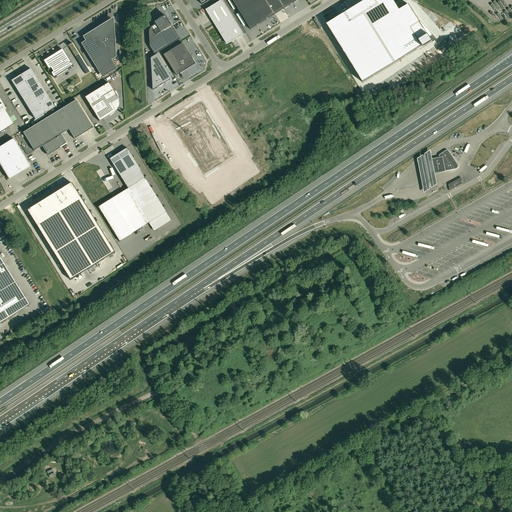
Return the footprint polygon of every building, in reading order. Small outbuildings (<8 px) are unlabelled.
[(222,0),(221,0),(205,10),(220,34),(221,34),(227,44),(234,40),(244,34),(222,0)] [(292,4),(298,0),(232,0),(251,30),(257,26),(258,26),(258,25),(259,25),(267,20),(268,19),(274,15),(275,16),(275,15),(284,9),(285,9),(291,5),(292,4)] [(345,13),(327,24),(363,83),(421,46),(423,48),(432,42),(431,40),(426,33),(429,31),(426,27),(421,22),(420,22),(409,4),(399,10),(393,0),(367,0),(350,11),(345,14),(345,13)] [(178,40),(180,39),(179,36),(178,36),(176,33),(176,32),(173,28),(173,27),(173,26),(172,25),(171,23),(170,22),(170,21),(169,21),(166,16),(157,21),(155,22),(156,24),(153,25),(153,26),(152,27),(150,29),(149,31),(149,33),(150,38),(149,38),(150,47),(151,47),(154,53),(155,54),(156,54),(157,53),(177,41),(177,40),(178,40)] [(113,34),(112,19),(96,29),(95,28),(82,37),(85,41),(81,43),(91,61),(102,78),(116,69),(111,60),(116,57),(114,34),(113,34)] [(196,64),(183,43),(164,55),(177,76),(196,64)] [(45,63),(47,67),(48,69),(51,68),(53,72),(51,73),(54,78),(54,77),(72,66),(73,66),(67,56),(66,56),(62,49),(56,53),(55,52),(54,52),(55,54),(47,59),(47,58),(43,61),(45,63)] [(158,54),(151,58),(153,84),(153,85),(153,90),(158,87),(158,88),(160,86),(160,87),(160,86),(162,85),(163,85),(162,85),(164,84),(173,78),(158,54)] [(30,69),(11,81),(14,86),(15,86),(35,119),(54,107),(34,74),(30,69)] [(117,109),(117,108),(118,107),(118,106),(118,105),(119,104),(119,103),(119,102),(119,100),(119,99),(119,98),(118,97),(118,96),(118,95),(117,94),(117,93),(116,92),(115,91),(114,92),(108,83),(84,97),(99,121),(103,119),(108,116),(109,117),(110,117),(111,116),(112,115),(113,114),(114,114),(115,112),(116,111),(116,110),(117,109)] [(68,130),(74,139),(93,128),(76,100),(23,133),(34,151),(42,146),(46,151),(45,151),(46,153),(47,156),(50,154),(54,152),(60,148),(59,147),(66,143),(60,135),(68,130)] [(2,104),(1,104),(0,101),(0,132),(13,124),(3,107),(4,107),(2,104)] [(172,120),(173,120),(179,130),(177,131),(179,130),(204,171),(204,172),(205,173),(206,172),(230,157),(231,156),(231,155),(230,156),(204,114),(206,113),(206,112),(204,114),(203,111),(204,110),(200,103),(173,120),(172,120)] [(30,166),(13,139),(0,146),(0,165),(8,179),(28,167),(29,167),(30,166)] [(99,206),(98,207),(119,242),(149,223),(167,212),(145,178),(127,148),(109,159),(127,188),(113,198),(99,206)] [(446,150),(445,151),(440,154),(439,155),(439,156),(439,158),(434,159),(436,173),(456,169),(457,168),(458,168),(458,167),(458,166),(458,165),(458,164),(449,151),(448,151),(448,150),(447,150),(446,150)] [(434,159),(432,159),(430,151),(417,160),(424,193),(437,185),(434,173),(436,173),(434,159)] [(461,178),(448,184),(449,188),(449,191),(460,185),(462,184),(462,182),(461,178)] [(71,182),(26,210),(70,280),(115,253),(71,182)] [(0,323),(30,305),(0,256),(0,323)]
